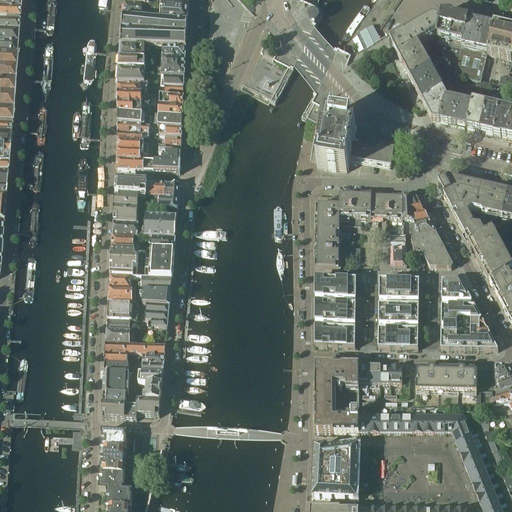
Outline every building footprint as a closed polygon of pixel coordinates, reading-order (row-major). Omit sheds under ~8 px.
[(52,35),(54,33),(55,0),(46,0),(45,30),(45,32),(46,35),(49,37),(52,35)] [(105,14),(106,13),(107,12),(107,10),(107,0),(99,0),(98,12),(100,14),(102,15),(105,14)] [(158,5),(158,0),(124,0),(125,6),(154,8),(155,5),(158,5)] [(188,7),(188,0),(186,0),(167,0),(167,6),(188,8),(188,7)] [(19,4),(0,2),(0,10),(19,11),(19,4)] [(158,8),(158,5),(155,5),(154,8),(125,6),(124,13),(155,15),(156,16),(157,8),(158,8)] [(188,8),(167,6),(162,6),(161,24),(187,26),(188,8)] [(314,8),(311,8),(308,9),(306,13),(307,16),(310,18),(313,18),(316,17),(317,13),(317,10),(314,8)] [(0,10),(0,20),(18,22),(19,11),(0,10)] [(155,23),(155,15),(124,13),(123,20),(151,23),(155,23)] [(440,16),(428,22),(436,36),(441,16),(440,16)] [(457,65),(461,47),(467,22),(441,16),(436,36),(436,37),(437,39),(436,45),(445,62),(457,65)] [(187,26),(161,24),(155,23),(151,23),(123,20),(121,49),(145,50),(162,50),(185,51),(187,26)] [(0,22),(0,31),(17,32),(18,23),(0,22)] [(428,22),(413,30),(421,44),(436,37),(436,36),(428,22)] [(480,85),(487,53),(493,28),(467,22),(461,47),(457,65),(455,72),(454,79),(480,85)] [(409,26),(387,37),(389,42),(411,31),(409,26)] [(352,41),(358,53),(380,41),(372,27),(359,34),(360,37),(352,41)] [(511,62),(511,32),(493,28),(487,53),(480,85),(498,89),(506,91),(511,62)] [(413,30),(392,41),(389,43),(396,56),(416,46),(417,46),(421,44),(413,30)] [(0,44),(16,46),(17,32),(0,31),(0,44)] [(90,85),(92,82),(96,45),(95,42),(92,40),(89,41),(87,44),(82,81),(84,85),(86,87),(90,85)] [(48,97),(50,94),(52,53),(49,43),(44,53),(43,82),(42,84),(42,94),(43,96),(46,98),(48,97)] [(0,125),(11,126),(16,46),(0,44),(0,125)] [(416,46),(396,56),(402,69),(423,58),(417,46),(416,46)] [(145,61),(145,50),(121,49),(119,60),(145,61)] [(185,64),(185,51),(162,50),(162,62),(185,64)] [(429,70),(423,58),(402,69),(408,80),(429,70)] [(145,73),(145,61),(119,60),(119,72),(145,73)] [(184,81),(185,64),(162,62),(161,80),(184,81)] [(429,70),(408,80),(415,92),(435,81),(429,70)] [(147,89),(148,74),(145,74),(145,73),(119,72),(118,89),(133,88),(147,89)] [(183,91),(184,81),(161,80),(160,90),(183,91)] [(442,93),(436,82),(435,81),(415,92),(421,104),(442,93)] [(144,93),(147,94),(147,89),(133,88),(118,89),(118,98),(144,99),(144,93)] [(183,102),(183,91),(160,90),(158,90),(157,100),(183,102)] [(441,124),(446,102),(446,101),(442,93),(421,104),(431,122),(441,124)] [(144,99),(118,98),(118,107),(144,110),(144,99)] [(182,113),(183,102),(157,100),(156,111),(182,113)] [(86,150),(88,149),(89,142),(89,140),(90,105),(89,103),(86,102),(83,102),(81,104),(79,148),(81,150),(84,151),(86,150)] [(453,127),(458,105),(446,102),(441,124),(453,127)] [(471,108),(458,105),(453,127),(466,130),(471,108)] [(471,105),(471,108),(466,130),(479,133),(485,108),(471,105)] [(44,143),(47,110),(46,108),(43,107),(41,108),(39,109),(37,133),(37,136),(36,143),(38,145),(40,145),(43,145),(44,143)] [(144,110),(118,107),(118,117),(145,120),(144,110)] [(498,111),(485,108),(479,133),(492,136),(498,111)] [(182,123),(182,113),(156,111),(155,121),(182,123)] [(511,114),(498,111),(492,136),(493,137),(492,137),(500,139),(500,138),(505,139),(511,114)] [(148,131),(147,120),(145,120),(118,117),(119,128),(148,131)] [(394,151),(359,145),(361,133),(354,132),(354,131),(350,130),(351,123),(325,119),(317,169),(347,174),(349,162),(391,169),(394,151)] [(181,134),(182,123),(155,121),(147,120),(148,131),(155,131),(181,134)] [(0,135),(10,136),(11,126),(0,125),(0,135)] [(148,131),(119,128),(118,136),(135,138),(135,139),(147,141),(148,134),(148,131)] [(181,142),(181,134),(155,131),(154,135),(154,140),(158,140),(165,141),(181,142)] [(0,148),(9,149),(10,136),(0,135),(0,148)] [(135,138),(118,136),(118,145),(141,147),(141,143),(147,144),(147,141),(135,139),(135,138)] [(181,149),(181,142),(165,141),(164,143),(164,148),(181,149)] [(141,152),(142,147),(141,147),(118,145),(117,155),(143,156),(147,156),(147,152),(141,152)] [(0,159),(8,160),(9,149),(0,148),(0,159)] [(180,157),(181,149),(164,148),(164,151),(157,151),(157,153),(157,156),(162,156),(180,157)] [(38,197),(40,196),(42,157),(41,155),(38,154),(36,155),(35,157),(32,185),(32,187),(32,195),(33,197),(35,198),(38,197)] [(143,164),(143,156),(117,155),(117,162),(143,164)] [(180,166),(180,157),(162,156),(162,165),(180,166)] [(84,213),(86,209),(87,196),(87,194),(88,167),(86,163),(83,160),(80,162),(78,166),(76,209),(78,213),(81,214),(84,213)] [(144,164),(143,164),(117,162),(117,173),(143,175),(144,164)] [(153,175),(154,165),(144,164),(143,175),(153,175)] [(180,166),(162,165),(154,165),(153,175),(179,176),(180,166)] [(462,211),(467,187),(444,181),(442,181),(440,183),(441,185),(441,186),(438,188),(440,192),(446,205),(452,216),(462,211)] [(116,187),(115,198),(139,199),(146,200),(147,186),(119,185),(116,187)] [(165,187),(147,186),(146,200),(156,200),(164,200),(165,187)] [(178,200),(178,188),(165,187),(164,200),(178,200)] [(475,213),(481,190),(467,187),(462,211),(464,216),(467,217),(471,212),(475,213)] [(501,221),(507,196),(481,190),(475,213),(481,215),(482,217),(501,221)] [(511,223),(511,197),(507,196),(501,221),(511,223)] [(315,210),(315,220),(318,220),(318,225),(319,225),(319,220),(339,219),(339,229),(361,229),(361,225),(361,222),(361,200),(355,200),(355,202),(350,202),(350,200),(350,197),(339,197),(339,200),(334,200),(332,200),(329,200),(316,199),(315,210)] [(115,198),(113,226),(138,227),(137,226),(139,199),(115,198)] [(361,198),(361,200),(361,222),(378,222),(380,222),(381,222),(386,222),(392,222),(402,223),(403,223),(402,198),(392,198),(392,201),(386,201),(381,201),(381,198),(361,198)] [(412,198),(402,198),(403,223),(404,237),(412,236),(412,216),(412,198)] [(415,198),(412,198),(412,216),(423,214),(415,198)] [(177,211),(178,204),(178,200),(164,200),(156,200),(155,210),(177,211)] [(35,247),(36,245),(39,209),(38,205),(35,204),(33,205),(31,208),(29,235),(29,237),(28,244),(29,247),(32,249),(35,247)] [(480,231),(473,229),(467,217),(464,216),(462,211),(452,216),(468,245),(483,237),(480,231)] [(423,214),(412,216),(412,236),(416,235),(414,226),(428,223),(423,214)] [(175,241),(176,220),(146,218),(144,240),(149,240),(175,241)] [(315,231),(315,240),(339,241),(339,236),(339,232),(339,229),(339,219),(319,220),(319,225),(318,225),(318,231),(315,231)] [(428,223),(414,226),(416,235),(419,235),(420,240),(436,237),(428,223)] [(137,240),(138,227),(113,226),(112,238),(136,240),(137,240)] [(491,233),(483,237),(468,245),(473,255),(496,242),(491,233)] [(412,236),(404,237),(404,238),(405,253),(405,256),(411,256),(415,256),(417,256),(421,256),(423,260),(425,263),(429,271),(430,272),(451,272),(453,269),(436,237),(420,240),(419,235),(416,235),(412,236)] [(404,238),(389,237),(390,252),(390,271),(406,271),(405,256),(405,253),(404,238)] [(136,252),(136,240),(112,238),(112,251),(136,252)] [(174,254),(175,241),(149,240),(149,246),(152,247),(152,253),(174,254)] [(315,262),(314,272),(338,273),(338,268),(339,263),(351,263),(360,264),(360,251),(351,251),(339,250),(339,246),(339,241),(315,240),(315,251),(319,251),(319,256),(317,256),(317,262),(315,262)] [(496,242),(473,255),(478,264),(502,252),(496,242)] [(136,253),(136,252),(112,251),(110,279),(132,280),(136,280),(138,253),(136,253)] [(502,252),(478,264),(483,274),(507,262),(502,252)] [(172,281),(174,254),(152,253),(146,253),(145,280),(172,281)] [(31,304),(33,302),(36,260),(35,258),(29,258),(27,260),(24,294),(24,296),(24,301),(25,303),(31,304)] [(511,271),(507,262),(483,274),(489,284),(511,271)] [(511,271),(489,284),(511,328),(511,271)] [(132,280),(110,279),(109,291),(131,292),(132,280)] [(170,295),(172,281),(145,280),(142,280),(141,293),(144,293),(170,295)] [(357,283),(314,282),(315,302),(315,306),(315,326),(315,331),(315,351),(335,351),(355,351),(379,352),(418,352),(418,333),(418,328),(419,308),(419,304),(419,284),(380,283),(357,283)] [(471,304),(461,285),(442,284),(441,304),(471,304)] [(134,307),(135,292),(131,292),(109,291),(108,305),(134,307)] [(170,295),(144,293),(143,307),(147,307),(169,308),(170,295)] [(137,323),(138,307),(134,307),(108,305),(107,328),(129,329),(130,323),(137,323)] [(168,324),(169,308),(147,307),(146,323),(152,324),(168,324)] [(498,354),(474,309),(441,309),(441,329),(443,329),(443,333),(441,333),(440,353),(498,354)] [(26,348),(28,346),(31,317),(28,310),(23,316),(20,342),(20,344),(20,345),(21,347),(24,349),(26,348)] [(130,347),(130,333),(129,333),(129,329),(107,328),(106,347),(130,347)] [(165,359),(165,349),(130,347),(106,347),(105,366),(128,367),(128,357),(134,357),(139,358),(143,358),(165,359)] [(165,359),(143,358),(142,368),(143,368),(164,368),(165,359)] [(21,402),(22,400),(27,365),(27,361),(24,360),(21,361),(20,364),(15,399),(16,401),(19,403),(21,402)] [(128,367),(105,366),(104,376),(128,376),(129,367),(128,367)] [(164,368),(143,368),(143,377),(163,378),(164,368)] [(507,511),(507,509),(506,506),(496,501),(495,498),(492,491),(491,488),(488,481),(487,478),(484,471),(483,468),(480,461),(479,458),(476,451),(475,448),(472,441),(471,438),(464,421),(463,419),(461,419),(446,419),(444,419),(443,419),(436,419),(432,419),(425,419),(422,419),(421,419),(412,419),(401,419),(390,419),(380,419),(369,419),(358,419),(358,415),(358,405),(358,402),(358,392),(358,386),(358,370),(332,369),(315,369),(315,377),(315,437),(358,437),(367,437),(380,437),(380,511),(507,511)] [(369,370),(358,370),(358,386),(369,387),(369,370)] [(369,370),(369,387),(379,387),(380,370),(369,370)] [(380,370),(379,387),(390,387),(391,370),(380,370)] [(391,370),(390,387),(401,387),(402,378),(402,372),(402,370),(391,370)] [(447,371),(429,371),(416,370),(416,395),(446,395),(447,371)] [(477,371),(447,371),(446,395),(476,396),(477,371)] [(511,380),(508,372),(495,372),(495,387),(499,387),(499,389),(511,384),(511,380)] [(128,397),(129,377),(128,376),(104,376),(103,397),(126,398),(126,397),(128,397)] [(163,378),(143,377),(139,377),(138,387),(142,387),(140,404),(160,405),(162,389),(163,378)] [(500,394),(496,395),(496,397),(496,399),(496,401),(511,394),(511,384),(499,389),(498,390),(500,394)] [(511,394),(496,401),(496,407),(508,406),(511,405),(511,394)] [(159,420),(160,405),(140,404),(126,404),(126,398),(103,397),(102,421),(137,423),(138,418),(159,420)] [(495,444),(492,437),(498,437),(497,433),(485,433),(489,444),(495,444)] [(102,435),(100,465),(125,466),(126,457),(133,458),(133,454),(126,453),(127,436),(102,435)] [(312,502),(355,504),(357,448),(356,448),(355,446),(348,443),(315,450),(315,452),(312,500),(312,502)] [(499,454),(495,444),(489,444),(493,454),(499,454)] [(503,464),(499,454),(493,454),(497,464),(503,464)] [(510,464),(503,464),(497,464),(501,472),(502,475),(508,475),(510,475),(511,475),(510,464)] [(125,466),(100,465),(99,494),(107,494),(107,493),(132,494),(149,496),(151,497),(152,491),(151,491),(152,485),(131,483),(132,474),(125,474),(125,466)] [(511,484),(508,475),(502,475),(509,493),(511,492),(511,484)] [(107,493),(107,494),(107,495),(105,511),(138,511),(131,511),(131,507),(138,507),(139,503),(132,503),(132,494),(107,493)]
